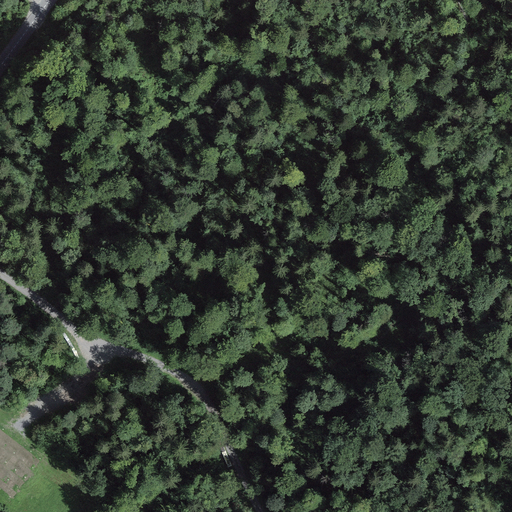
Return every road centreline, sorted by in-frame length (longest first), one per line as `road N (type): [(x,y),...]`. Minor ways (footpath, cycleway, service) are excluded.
road 1 (track): [(0,264),(48,296),(93,349),(203,386),(269,511)]
road 2 (track): [(432,0),(501,66),(511,105)]
road 3 (track): [(203,386),(302,316)]
